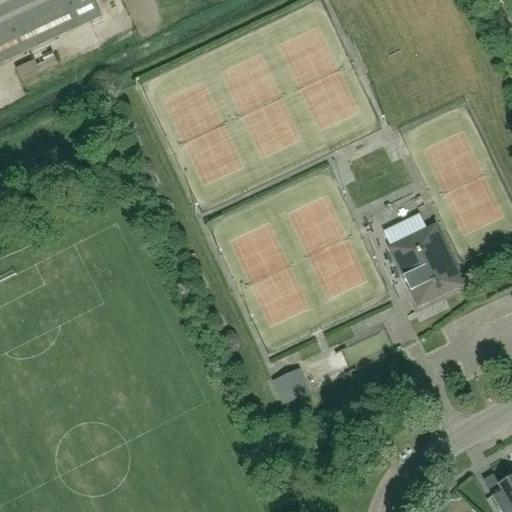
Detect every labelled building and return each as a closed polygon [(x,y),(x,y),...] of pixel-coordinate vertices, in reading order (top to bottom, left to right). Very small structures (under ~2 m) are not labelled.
[(0,0),(0,63),(99,18),(90,0),(0,0)] [(391,247),(417,307),(462,287),(436,227),(391,247)] [(324,384),(341,380),(337,360),(320,363),(324,384)] [(298,399),(288,375),(272,383),(281,406),(298,399)] [(511,511),(511,478),(498,487),(501,492),(491,497),(500,511),(511,511)]
